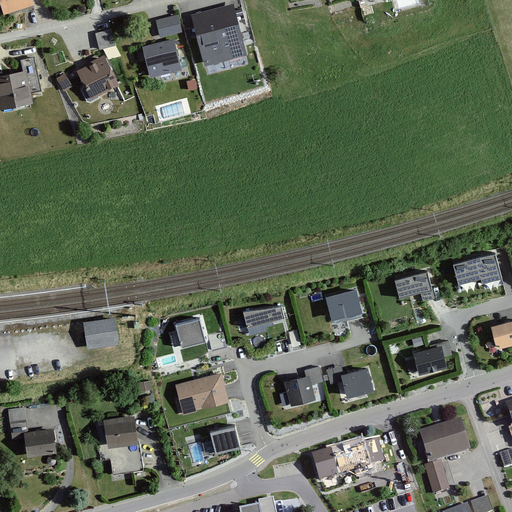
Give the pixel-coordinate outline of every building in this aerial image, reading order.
[(28,0),(0,0),(0,12),(30,3),(28,0)] [(196,13),(191,14),(204,66),(247,55),(234,3),(225,6),(196,13)] [(173,13),(152,18),(156,36),(177,32),(173,13)] [(110,27),(92,31),(96,48),(114,44),(110,27)] [(171,37),(139,44),(146,76),(178,69),(171,37)] [(19,68),(0,71),(0,105),(30,100),(28,91),(40,89),(34,56),(18,59),(19,68)] [(101,56),(72,69),(85,98),(114,85),(101,56)] [(62,72),(53,78),(61,90),(69,84),(62,72)] [(494,253),(452,263),(458,286),(500,275),(494,253)] [(425,269),(391,279),(396,296),(416,291),(419,301),(433,297),(425,269)] [(354,287),(321,294),(326,319),(360,312),(354,287)] [(278,301),(238,309),(244,324),(281,317),(278,301)] [(203,316),(170,323),(176,350),(209,343),(203,316)] [(116,318),(83,322),(88,350),(120,345),(116,318)] [(511,319),(487,325),(492,347),(511,342),(511,319)] [(428,347),(412,351),(417,372),(441,367),(439,356),(451,353),(447,337),(427,342),(428,347)] [(302,374),(281,378),(286,402),(309,397),(306,383),(322,380),(318,364),(300,367),(302,374)] [(340,365),(325,368),(328,382),(338,380),(342,397),(371,390),(365,367),(342,372),(340,365)] [(217,371),(172,382),(180,413),(225,401),(217,371)] [(147,379),(131,382),(133,389),(148,387),(147,379)] [(511,397),(511,398),(500,401),(511,435),(511,439),(511,397)] [(23,407),(7,408),(9,430),(20,429),(22,457),(54,454),(51,426),(25,428),(23,407)] [(458,413),(412,426),(430,491),(445,487),(438,460),(469,451),(458,413)] [(133,414),(97,418),(101,456),(109,455),(111,472),(139,469),(133,414)] [(228,424),(203,430),(208,453),(234,447),(228,424)] [(358,438),(306,454),(315,483),(352,471),(355,480),(370,475),(366,465),(382,460),(376,438),(359,442),(358,438)] [(487,495),(439,511),(490,511),(493,511),(487,495)] [(257,511),(255,503),(230,507),(231,511),(257,511)]
